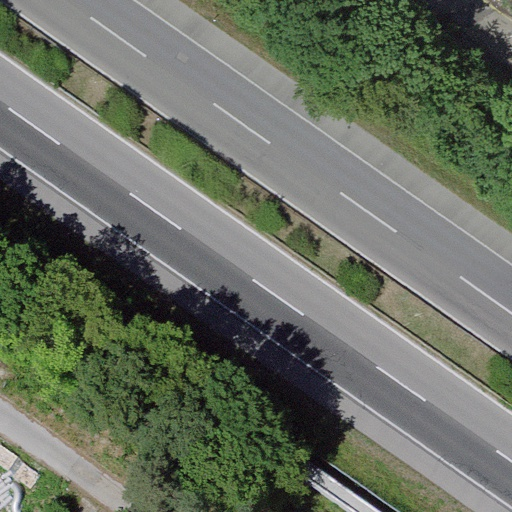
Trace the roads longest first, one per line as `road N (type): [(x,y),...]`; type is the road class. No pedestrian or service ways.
road 1 (motorway): [(0,105),(511,465)]
road 2 (motorway): [(511,310),(70,0)]
